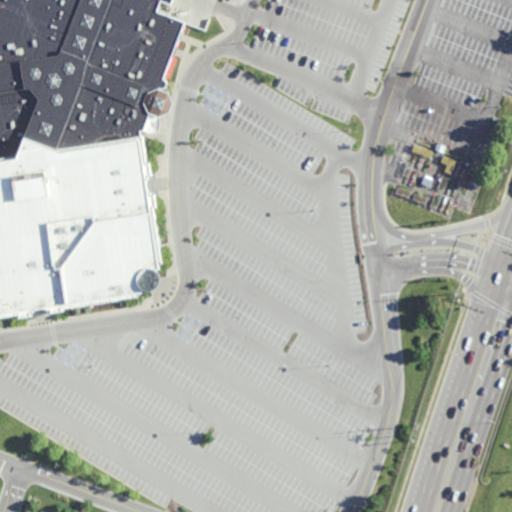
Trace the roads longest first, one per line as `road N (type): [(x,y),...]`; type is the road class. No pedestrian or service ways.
road 1 (residential): [(381,266),(396,401),(384,449),(353,511),(0,466)]
road 2 (residential): [(430,0),(376,169),(381,266)]
road 3 (primary): [(429,511),(510,275)]
